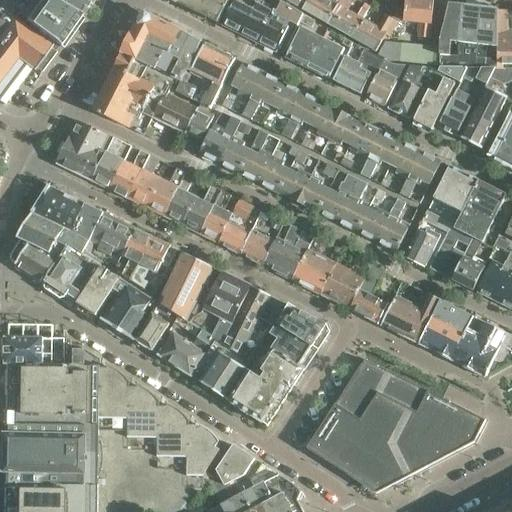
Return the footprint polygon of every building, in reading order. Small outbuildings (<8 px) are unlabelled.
[(79,16),(51,0),(23,0),(27,4),(30,1),(37,5),(25,22),(58,46),(79,16)] [(89,0),(51,0),(79,16),(89,0)] [(179,0),(178,4),(201,15),(203,11),(204,11),(206,8),(210,0),(179,0)] [(210,0),(206,8),(204,11),(203,11),(201,15),(216,23),(227,0),(210,0)] [(236,0),(235,2),(223,26),(241,35),(253,11),(257,3),(258,0),(236,0)] [(278,2),(275,0),(258,0),(257,3),(253,11),(241,35),(258,44),(270,20),(258,13),(262,6),(272,13),(278,2)] [(309,0),(303,10),(327,24),(341,0),(309,0)] [(353,3),(347,0),(341,0),(327,24),(351,38),(362,20),(364,17),(367,12),(362,9),(357,17),(348,12),(353,3)] [(430,40),(433,2),(409,0),(405,0),(404,22),(420,24),(418,39),(430,40)] [(477,58),(481,8),(481,5),(466,3),(465,6),(457,68),(467,68),(477,69),(477,58)] [(465,6),(449,4),(440,40),(439,68),(441,68),(457,68),(458,56),(449,56),(450,42),(460,43),(465,6)] [(284,5),(278,16),(298,27),(300,23),(303,16),(284,5)] [(487,47),(497,48),(498,11),(498,10),(481,8),(477,58),(485,60),(487,47)] [(0,80),(18,58),(40,74),(56,51),(51,47),(0,10),(0,80)] [(377,28),(362,20),(351,38),(375,52),(385,35),(390,38),(404,13),(397,10),(391,21),(384,17),(377,28)] [(511,31),(509,32),(509,11),(498,11),(497,48),(497,60),(497,65),(511,65),(511,31)] [(130,37),(189,66),(201,42),(146,15),(140,17),(130,37)] [(303,16),(300,23),(311,29),(315,22),(303,16)] [(288,28),(270,20),(258,44),(276,53),(288,28)] [(308,69),(322,40),(301,29),(286,58),(308,69)] [(153,69),(174,80),(181,83),(189,66),(130,37),(121,54),(153,69)] [(344,50),(322,40),(308,69),(329,79),(344,50)] [(440,48),(385,43),(378,56),(391,62),(439,67),(440,48)] [(196,91),(181,83),(176,92),(210,110),(235,60),(205,45),(190,73),(213,85),(209,94),(206,93),(204,98),(194,94),(196,91)] [(400,87),(410,66),(394,65),(384,60),(384,62),(371,55),(362,49),(360,54),(365,57),(363,61),(366,63),(364,67),(378,74),(366,98),(384,107),(396,85),(400,87)] [(153,69),(121,54),(94,111),(94,110),(128,127),(134,117),(139,120),(142,113),(153,119),(165,93),(168,94),(174,80),(153,69)] [(362,66),(361,66),(345,58),(333,82),(360,95),(370,74),(361,69),(362,66)] [(497,65),(497,60),(485,60),(477,58),(477,69),(497,69),(497,65)] [(239,95),(250,100),(251,101),(264,74),(245,65),(233,87),(241,91),(239,95)] [(410,66),(400,87),(389,109),(408,119),(424,86),(419,84),(424,75),(420,73),(421,71),(410,66)] [(467,68),(457,68),(441,68),(439,73),(460,83),(467,69),(467,68)] [(481,86),(485,89),(490,79),(494,70),(467,69),(460,83),(468,87),(469,88),(474,78),(482,83),(481,86)] [(511,81),(511,69),(497,69),(497,70),(494,70),(490,79),(503,86),(511,83),(511,81)] [(251,101),(250,100),(242,116),(251,121),(259,105),(262,106),(265,103),(272,106),(283,84),(264,74),(251,101)] [(429,92),(414,122),(431,131),(455,85),(444,79),(436,96),(429,92)] [(475,100),(464,94),(468,87),(460,83),(452,100),(439,128),(456,137),(475,100)] [(278,114),(289,120),(303,94),(283,84),(272,106),(280,110),(278,114)] [(485,89),(460,139),(481,149),(506,99),(485,89)] [(165,93),(153,119),(185,134),(197,109),(168,94),(165,93)] [(304,122),(311,126),(323,104),(303,94),(289,120),(281,136),(291,141),(299,125),(301,126),(304,122)] [(230,111),(233,103),(226,100),(222,107),(230,111)] [(317,134),(329,140),(342,114),(323,104),(311,126),(319,130),(317,134)] [(213,117),(197,109),(185,134),(201,142),(213,117)] [(343,142),(351,146),(362,124),(342,114),(329,140),(341,146),(343,142)] [(237,130),(241,122),(232,118),(225,131),(230,133),(230,134),(233,136),(232,138),(221,133),(219,137),(211,133),(200,155),(220,165),(233,138),(237,130)] [(78,122),(71,136),(89,145),(81,161),(99,170),(107,154),(100,150),(108,136),(78,122)] [(252,128),(241,122),(237,130),(249,135),(252,128)] [(511,167),(511,123),(495,159),(511,167)] [(357,154),(368,160),(382,133),(362,124),(351,146),(359,150),(357,154)] [(258,184),(271,158),(260,153),(268,136),(260,132),(251,151),(239,174),(258,184)] [(368,160),(360,175),(370,180),(377,164),(380,166),(382,161),(390,165),(401,143),(382,133),(368,160)] [(89,145),(71,136),(57,164),(93,182),(99,170),(81,161),(89,145)] [(100,150),(107,154),(118,159),(125,145),(108,136),(100,150)] [(239,174),(251,151),(244,148),(245,144),(233,138),(220,165),(239,174)] [(312,142),(305,139),(302,146),(309,150),(312,142)] [(396,174),(408,180),(421,153),(401,143),(390,165),(398,169),(396,174)] [(93,182),(111,191),(124,163),(132,148),(125,145),(118,159),(107,154),(99,170),(93,182)] [(295,159),(299,151),(292,148),(288,155),(295,159)] [(308,155),(299,151),(295,159),(296,159),(294,162),(303,166),(308,155)] [(129,200),(150,157),(141,153),(133,168),(124,163),(111,191),(129,200)] [(440,163),(421,153),(408,180),(400,195),(409,199),(416,184),(420,186),(422,181),(430,185),(440,163)] [(344,158),(337,154),(333,162),(341,166),(341,165),(344,158)] [(146,209),(160,181),(152,177),(159,162),(150,157),(129,200),(146,209)] [(283,163),(271,158),(258,184),(278,193),(289,171),(281,168),(283,163)] [(341,165),(350,170),(354,163),(344,158),(341,165)] [(327,165),(322,175),(334,180),(339,171),(327,165)] [(463,213),(478,182),(450,167),(434,199),(463,213)] [(164,218),(185,175),(176,170),(168,185),(160,181),(146,209),(164,218)] [(297,175),(289,171),(278,193),(298,203),(311,177),(299,171),(297,175)] [(182,227),(196,199),(187,194),(194,180),(185,175),(164,218),(182,227)] [(328,191),(318,213),(337,223),(350,197),(358,181),(347,175),(344,181),(343,181),(336,195),(328,191)] [(322,183),(311,177),(298,203),(318,213),(328,191),(320,187),(322,183)] [(392,182),(384,178),(381,186),(388,189),(392,182)] [(358,181),(350,197),(337,223),(357,233),(368,211),(360,207),(362,202),(359,201),(367,185),(358,181)] [(463,213),(460,218),(455,229),(473,238),(469,246),(467,250),(476,253),(481,243),(482,244),(492,226),(502,231),(511,210),(511,198),(507,196),(478,182),(463,213)] [(203,184),(196,199),(182,227),(200,236),(221,193),(203,184)] [(76,237),(76,236),(61,228),(75,201),(49,188),(33,215),(76,237)] [(378,190),(374,198),(382,202),(386,194),(378,190)] [(218,245),(229,222),(232,217),(223,212),(231,198),(221,193),(200,236),(218,245)] [(398,200),(390,216),(377,242),(396,252),(410,226),(401,222),(398,220),(404,208),(411,212),(414,208),(398,200)] [(103,214),(75,201),(61,228),(76,236),(89,241),(103,214)] [(239,202),(233,215),(247,222),(253,209),(239,202)] [(377,242),(390,216),(378,210),(376,215),(368,211),(357,233),(377,242)] [(452,225),(450,224),(427,212),(423,221),(448,234),(451,227),(452,225)] [(114,270),(116,271),(119,265),(135,231),(103,214),(89,241),(100,246),(98,250),(110,256),(111,252),(121,257),(114,270)] [(21,242),(56,264),(66,250),(65,249),(68,244),(82,254),(89,241),(76,236),(76,237),(33,215),(17,239),(21,242)] [(454,215),(450,224),(452,225),(451,227),(455,229),(460,218),(454,215)] [(218,245),(240,256),(251,233),(229,222),(218,245)] [(291,227),(284,243),(287,245),(295,248),(298,242),(303,232),(291,227)] [(457,241),(469,246),(473,238),(455,229),(451,227),(448,234),(430,269),(452,280),(452,282),(473,292),(486,268),(472,261),(476,253),(467,250),(464,255),(453,250),(457,241)] [(119,265),(116,271),(122,275),(131,281),(152,239),(135,231),(119,265)] [(240,256),(263,267),(275,242),(257,233),(252,231),(251,233),(240,256)] [(425,234),(418,231),(405,257),(425,267),(441,237),(427,231),(425,234)] [(510,244),(498,238),(494,246),(506,252),(510,244)] [(173,249),(152,239),(131,281),(144,289),(147,283),(142,281),(147,270),(156,274),(160,265),(164,267),(173,249)] [(275,242),(263,267),(282,277),(296,249),(295,248),(287,245),(284,243),(277,239),(275,242)] [(56,264),(21,242),(12,254),(12,261),(45,283),(56,264)] [(282,277),(292,282),(306,254),(309,247),(298,242),(295,248),(296,249),(282,277)] [(83,283),(85,284),(91,275),(88,273),(95,263),(82,254),(68,244),(65,249),(66,250),(56,264),(45,283),(44,285),(44,289),(60,299),(64,298),(66,296),(72,299),(83,283)] [(335,250),(330,260),(337,263),(342,253),(335,250)] [(308,251),(306,254),(292,282),(321,296),(336,265),(308,251)] [(511,271),(511,269),(511,254),(504,267),(493,261),(477,292),(496,302),(511,271)] [(159,304),(179,317),(186,321),(212,269),(184,255),(159,304)] [(349,310),(370,267),(357,261),(351,273),(336,265),(321,296),(349,310)] [(101,267),(95,263),(88,273),(91,275),(85,284),(89,287),(74,309),(92,321),(96,315),(111,292),(120,279),(101,267)] [(384,274),(370,267),(349,310),(378,325),(387,306),(372,298),(384,274)] [(511,269),(511,271),(496,302),(511,309),(511,269)] [(201,313),(198,314),(229,334),(237,317),(251,289),(221,273),(201,313)] [(120,279),(111,292),(119,297),(104,320),(136,341),(151,318),(143,313),(152,300),(120,279)] [(266,332),(283,305),(269,298),(251,289),(237,317),(266,332)] [(419,345),(440,302),(428,296),(421,311),(395,298),(381,326),(419,345)] [(472,318),(440,302),(419,345),(451,361),(467,329),(472,318)] [(163,315),(175,324),(179,317),(159,304),(153,313),(151,318),(136,341),(152,351),(170,324),(161,318),(163,315)] [(326,326),(289,308),(277,326),(317,350),(328,334),(326,326)] [(179,317),(175,324),(188,332),(186,341),(174,334),(159,356),(193,377),(216,341),(203,333),(186,321),(179,317)] [(247,361),(266,332),(237,317),(229,334),(223,345),(247,361)] [(480,335),(467,329),(451,361),(485,378),(494,361),(499,363),(503,362),(507,355),(506,351),(511,338),(511,336),(507,334),(506,335),(485,324),(480,335)] [(317,350),(277,326),(276,325),(270,334),(278,339),(271,349),(272,350),(304,370),(317,350)] [(7,474),(6,511),(184,511),(210,482),(214,477),(207,473),(226,442),(84,352),(71,352),(71,341),(68,339),(56,339),(57,356),(45,357),(44,365),(6,365),(6,366),(9,366),(10,434),(55,436),(55,453),(54,475),(7,474)] [(57,356),(56,339),(6,340),(6,365),(44,365),(45,357),(57,356)] [(222,346),(216,341),(193,377),(229,401),(248,371),(219,352),(222,346)] [(263,371),(267,374),(278,381),(292,389),(304,370),(272,350),(271,351),(275,353),(263,371)] [(478,436),(486,421),(470,413),(464,410),(442,399),(365,360),(351,382),(312,441),(307,449),(377,494),(474,443),(478,436)] [(273,388),(278,381),(267,374),(262,380),(248,371),(229,401),(250,415),(269,385),(273,388)] [(269,385),(250,415),(268,426),(292,389),(278,381),(273,388),(269,385)] [(55,441),(55,439),(55,437),(55,436),(10,434),(4,434),(4,474),(7,474),(54,475),(55,453),(55,441)] [(227,490),(237,485),(235,482),(244,478),(255,460),(233,446),(218,471),(227,490)] [(249,479),(254,488),(265,511),(303,511),(298,501),(302,494),(300,491),(298,489),(297,488),(294,485),(263,465),(254,478),(249,479)] [(210,482),(202,493),(212,511),(238,511),(232,500),(227,490),(218,471),(214,477),(210,482)] [(237,485),(227,490),(232,500),(238,511),(265,511),(254,488),(243,495),(237,485)] [(212,511),(202,493),(184,511),(212,511)]
